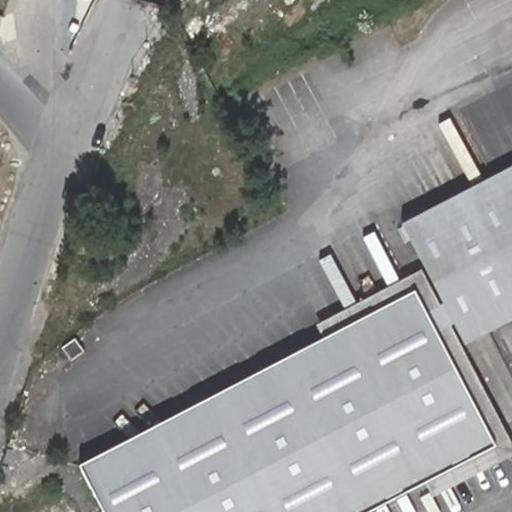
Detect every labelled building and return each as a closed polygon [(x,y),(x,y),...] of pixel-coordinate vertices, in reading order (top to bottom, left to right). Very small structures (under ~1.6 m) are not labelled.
[(511,161),(496,170),(511,199),(511,161)] [(462,340),(511,313),(511,199),(496,170),(400,220),(445,307),(449,315),(462,340)] [(97,240),(91,260),(111,266),(117,246),(97,240)] [(414,293),(79,466),(103,511),(372,511),(495,449),(431,324),(426,316),(414,293)] [(426,316),(431,324),(449,315),(445,307),(426,316)] [(84,352),(75,339),(62,348),(71,361),(84,352)]
